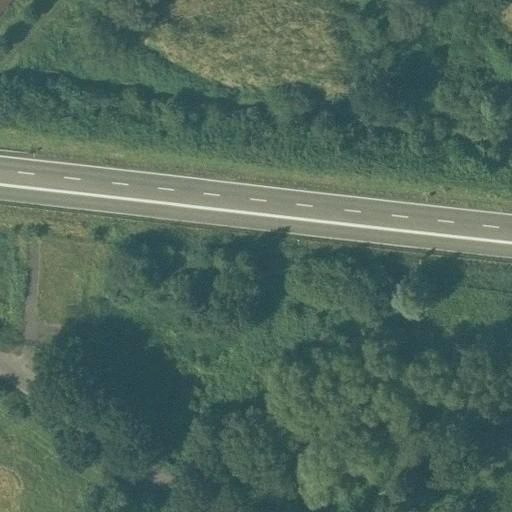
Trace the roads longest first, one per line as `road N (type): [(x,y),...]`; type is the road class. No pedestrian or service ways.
road 1 (trunk): [(511,223),(0,165)]
road 2 (trunk): [(0,189),(511,246)]
road 3 (unclassified): [(0,358),(213,511)]
